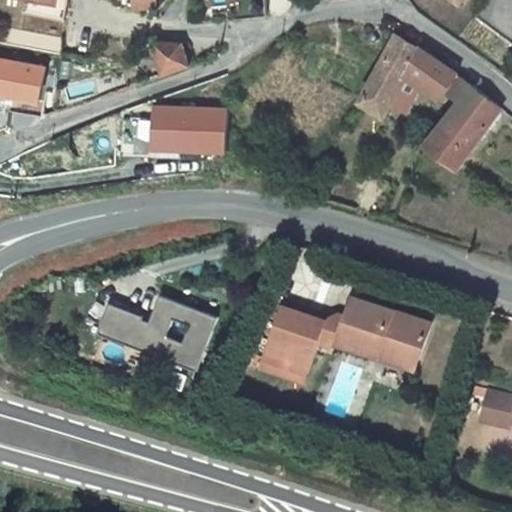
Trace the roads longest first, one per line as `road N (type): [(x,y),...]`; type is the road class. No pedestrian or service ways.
road 1 (tertiary): [(511,284),(276,216),(197,209),(107,218),(0,250)]
road 2 (residential): [(393,3),(292,27),(30,134)]
road 3 (secondary): [(321,511),(0,409)]
road 4 (secondary): [(0,455),(184,511)]
road 5 (residential): [(511,95),(393,3)]
